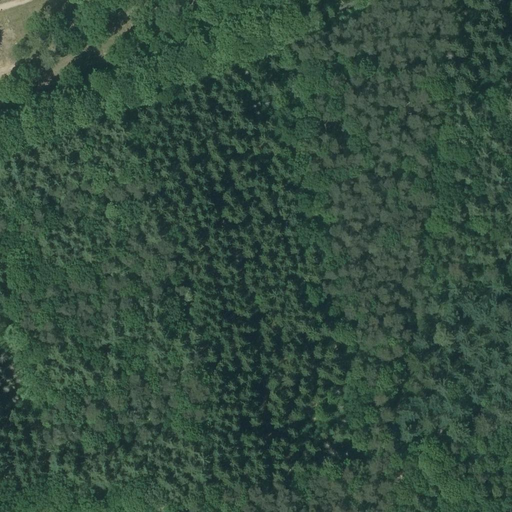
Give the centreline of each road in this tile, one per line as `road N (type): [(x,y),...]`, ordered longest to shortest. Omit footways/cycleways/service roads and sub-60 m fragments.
road 1 (track): [(0,501),(163,498),(383,448),(446,0)]
road 2 (track): [(281,34),(355,454)]
road 3 (track): [(305,0),(0,126)]
road 4 (track): [(54,500),(0,269)]
road 5 (track): [(383,448),(511,420)]
